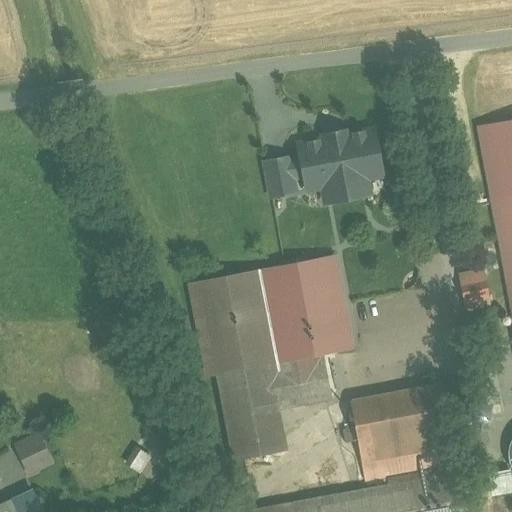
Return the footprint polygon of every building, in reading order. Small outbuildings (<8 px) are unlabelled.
[(330,133),(301,138),(308,187),(328,184),(330,196),(365,191),(363,175),(382,172),(375,126),(345,131),(345,126),(329,128),(330,133)] [(291,153),(265,157),(271,191),(297,187),(291,153)] [(511,199),(496,203),(511,290),(511,199)] [(334,256),(262,270),(280,360),(324,352),(352,346),(334,256)] [(262,270),(192,284),(210,375),(220,373),(220,372),(280,360),(262,270)] [(484,270),(462,274),(469,309),(490,305),(484,270)] [(280,360),(220,372),(220,373),(236,459),(286,449),(278,407),(333,397),(324,352),(280,360)] [(384,476),(386,487),(255,511),(469,511),(463,473),(424,480),(421,469),(461,461),(446,384),(352,402),(354,414),(344,416),(349,442),(359,440),(367,479),(384,476)] [(483,397),(479,396),(475,397),(471,399),(468,402),(466,406),(466,410),(467,414),(469,418),(473,421),(477,422),(481,422),(485,421),(488,418),(491,415),(492,411),(491,406),(490,402),(487,399),(483,397)] [(40,434),(18,445),(31,472),(52,462),(40,434)] [(139,472),(158,451),(142,437),(123,458),(139,472)] [(511,475),(511,472),(491,475),(495,494),(511,491),(511,475)] [(19,511),(14,500),(0,506),(0,511),(19,511)]
